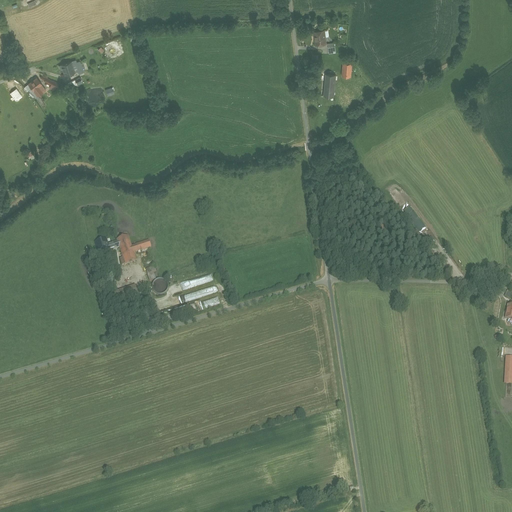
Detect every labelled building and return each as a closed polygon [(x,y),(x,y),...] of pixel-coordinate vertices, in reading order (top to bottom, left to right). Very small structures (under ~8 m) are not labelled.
[(324,31),(313,32),(315,47),(326,46),(324,31)] [(334,43),(327,44),(328,54),(335,53),(334,43)] [(75,67),(77,67),(80,75),(86,73),(82,61),(76,63),(76,61),(73,62),(75,67)] [(73,62),(60,66),(62,71),(64,70),(66,77),(77,73),(75,67),(73,62)] [(352,65),(343,64),(342,78),(351,78),(352,65)] [(88,74),(69,84),(72,90),(73,89),(80,86),(79,84),(84,82),(85,83),(91,80),(88,74)] [(43,85),(45,82),(51,85),(54,81),(44,75),(41,80),(40,81),(43,85)] [(334,98),(336,76),(325,75),(323,97),(334,98)] [(40,81),(38,78),(30,84),(36,92),(37,91),(41,96),(47,91),(43,85),(40,81)] [(106,96),(114,93),(112,90),(114,90),(113,86),(103,89),(106,96)] [(130,237),(118,240),(119,242),(121,249),(124,259),(120,260),(122,266),(138,261),(136,254),(150,249),(153,248),(151,241),(147,242),(137,245),(138,246),(134,247),(130,237)] [(121,249),(119,242),(110,244),(108,239),(96,243),(100,257),(113,253),(112,252),(121,249)] [(156,268),(148,271),(150,276),(155,274),(158,273),(156,268)] [(157,279),(155,274),(150,276),(149,276),(151,282),(157,280),(157,279)] [(165,295),(168,293),(169,290),(170,287),(169,284),(167,282),(164,280),(161,280),(158,281),(156,283),(154,285),(154,288),(154,291),(157,294),(159,296),(162,296),(165,295)] [(140,294),(137,286),(117,292),(112,294),(115,304),(124,302),(123,300),(136,296),(140,294)] [(510,299),(511,293),(505,291),(503,297),(510,299)]
